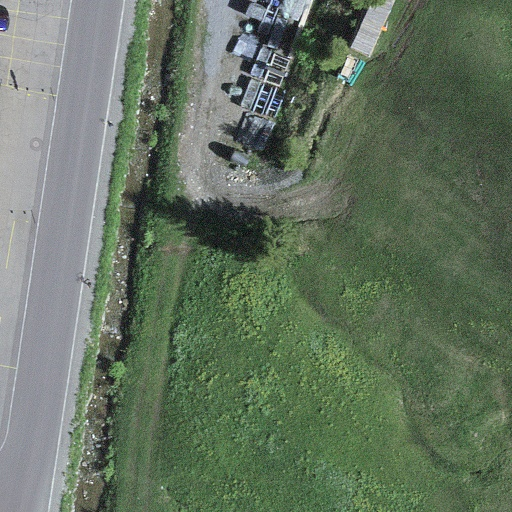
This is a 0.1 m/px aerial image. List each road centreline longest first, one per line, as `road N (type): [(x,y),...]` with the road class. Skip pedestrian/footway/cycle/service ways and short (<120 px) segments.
road 1 (secondary): [(96,0),(24,511)]
road 2 (track): [(225,135),(179,247),(141,511)]
